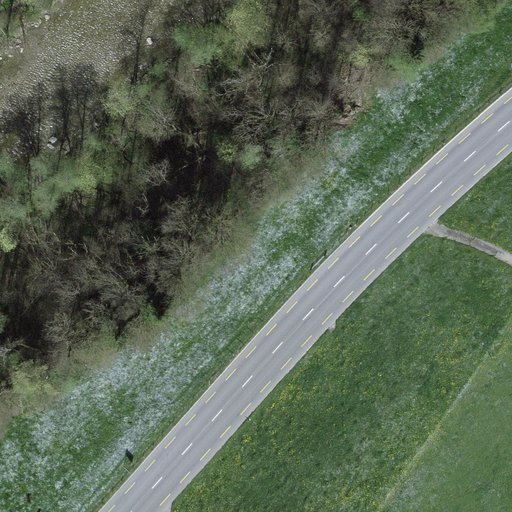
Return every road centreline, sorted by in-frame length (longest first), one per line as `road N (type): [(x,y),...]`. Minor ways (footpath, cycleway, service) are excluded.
road 1 (primary): [(128,511),(265,355),(511,119)]
road 2 (track): [(511,262),(400,219)]
